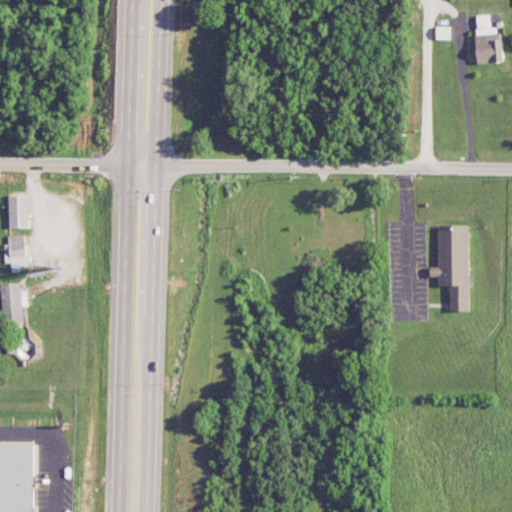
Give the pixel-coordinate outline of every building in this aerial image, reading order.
[(503,61),(501,26),(492,27),(491,14),(476,15),(479,63),(503,61)] [(9,227),(8,194),(28,194),(30,226),(9,227)] [(431,274),(431,265),(438,265),(438,223),(468,223),(469,311),(450,311),(450,285),(439,285),(439,274),(431,274)] [(24,233),(26,255),(30,255),(31,264),(19,265),(20,270),(11,271),(10,261),(5,262),(4,251),(10,251),(9,249),(4,250),(4,243),(9,243),(8,235),(24,233)] [(23,323),(4,325),(0,283),(20,281),(21,290),(27,289),(28,305),(22,305),(23,323)] [(0,511),(0,443),(32,443),(32,511),(0,511)]
